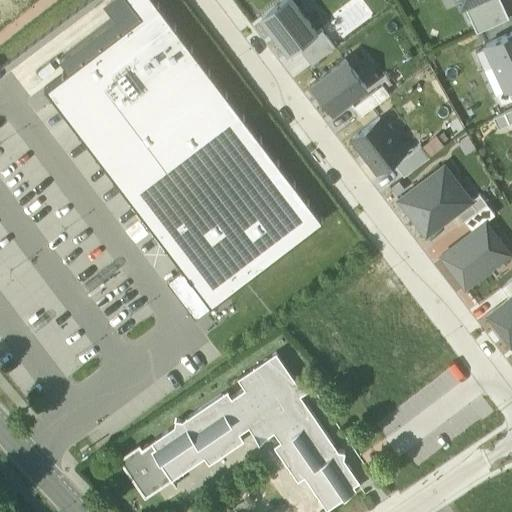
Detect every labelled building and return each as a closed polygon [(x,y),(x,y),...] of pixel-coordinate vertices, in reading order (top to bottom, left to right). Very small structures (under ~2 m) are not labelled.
[(37,75),(45,86),(140,13),(130,0),(104,0),(103,1),(114,16),(37,75)] [(130,0),(140,13),(45,86),(183,267),(210,304),(321,220),(154,0),(130,0)] [(291,0),(282,0),(261,16),(288,52),(296,46),(316,31),(291,0)] [(500,0),(469,0),(463,3),(476,32),(508,17),(500,0)] [(335,47),(320,28),(316,31),(296,46),(311,65),(335,47)] [(511,31),(485,44),(506,89),(511,86),(511,31)] [(345,58),(311,84),(332,111),(366,86),(345,58)] [(382,84),(353,106),(360,115),(389,94),(382,84)] [(511,86),(506,89),(495,94),(500,105),(511,99),(511,86)] [(511,108),(492,117),(497,128),(511,121),(511,108)] [(379,116),(352,137),(378,171),(405,151),(379,116)] [(420,144),(394,163),(403,175),(429,156),(420,144)] [(444,165),(399,199),(425,234),(450,215),(464,205),(451,189),(458,184),(444,165)] [(470,200),(458,184),(451,189),(464,205),(470,200)] [(450,215),(457,225),(463,220),(486,203),(479,194),(470,200),(464,205),(450,215)] [(472,232),(484,222),(495,214),(486,203),(463,220),(472,232)] [(472,232),(441,255),(465,286),(508,253),(484,222),(472,232)] [(173,274),(200,311),(210,304),(183,267),(173,274)] [(376,271),(338,300),(397,378),(434,349),(376,271)] [(200,311),(173,274),(166,279),(194,316),(200,311)] [(511,278),(501,287),(509,298),(511,295),(511,278)] [(511,295),(509,298),(487,315),(510,346),(511,345),(511,295)] [(338,451),(300,395),(303,393),(306,391),(309,389),(310,389),(308,386),(306,383),(301,381),(298,381),(296,382),(276,352),(238,378),(245,389),(232,398),(227,391),(182,421),(176,420),(174,427),(151,442),(155,448),(151,450),(171,480),(204,457),(209,464),(244,440),(239,433),(249,427),(259,442),(274,432),(280,441),(274,446),(298,481),(304,476),(327,509),(356,489),(353,486),(359,482),(343,458),(345,452),(338,451)] [(410,373),(383,393),(392,405),(418,384),(410,373)] [(145,498),(171,480),(151,450),(155,448),(151,442),(142,449),(139,444),(118,458),(145,498)]
